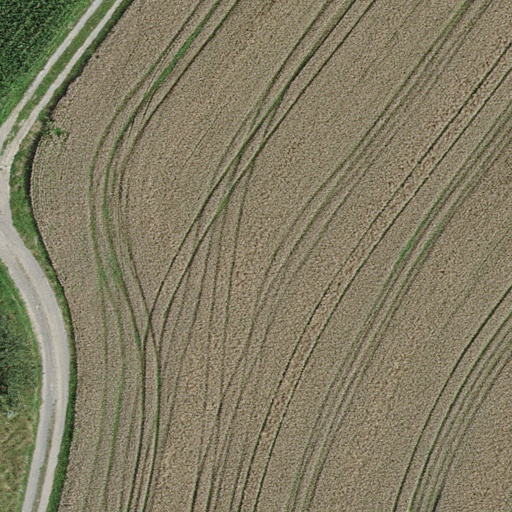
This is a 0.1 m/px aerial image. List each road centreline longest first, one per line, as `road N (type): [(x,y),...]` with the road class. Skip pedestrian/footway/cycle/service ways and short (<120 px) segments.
road 1 (track): [(36,511),(62,395),(53,326),(0,234)]
road 2 (track): [(0,173),(27,103),(105,0)]
